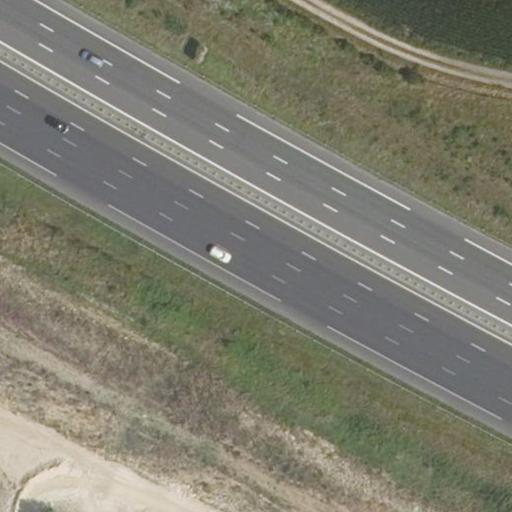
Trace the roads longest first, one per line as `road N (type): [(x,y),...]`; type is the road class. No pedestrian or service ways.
road 1 (motorway): [(511,293),(0,9)]
road 2 (motorway): [(0,102),(511,386)]
road 3 (track): [(293,0),(387,50),(511,84)]
